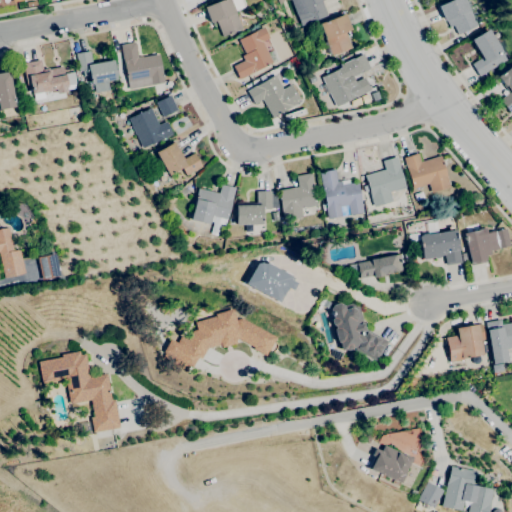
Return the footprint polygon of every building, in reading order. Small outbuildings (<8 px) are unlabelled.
[(222,37),(215,20),(209,23),(203,7),(220,0),(240,0),(244,7),(234,11),(241,29),(222,37)] [(301,26),(290,0),(321,0),(327,16),(301,26)] [(457,35),(452,25),(449,27),(446,21),(445,21),(437,6),(449,0),(464,0),(468,8),(476,26),(457,35)] [(330,56),(324,39),(318,23),(344,13),(350,29),(345,31),(351,48),(330,56)] [(289,32),(286,24),(292,22),(294,30),(289,32)] [(239,79),(232,66),(243,60),(241,56),(244,54),(237,40),(262,27),(268,38),(261,41),(272,62),(239,79)] [(479,76),(471,63),(480,57),(470,40),(487,29),(492,37),(493,37),(500,48),(498,49),(505,60),(479,76)] [(128,89),(119,44),(134,42),(137,57),(141,56),(142,57),(158,54),(163,82),(128,89)] [(90,84),(88,75),(83,76),(82,70),(78,71),(74,54),(89,51),(92,64),(112,60),(116,79),(90,84)] [(335,107),(328,93),(326,94),(321,85),(324,84),(320,77),(340,67),(339,65),(360,53),(367,67),(349,76),(352,82),(361,78),(368,90),(335,107)] [(34,101),(33,94),(32,94),(31,92),(27,93),(25,84),(26,84),(22,64),(40,60),(42,70),(62,66),(63,73),(73,71),(75,83),(66,85),(67,87),(65,87),(66,92),(56,94),(56,91),(51,92),(51,90),(42,92),(44,99),(34,101)] [(511,110),(509,113),(499,100),(510,91),(505,85),(503,86),(496,77),(511,63),(511,110)] [(0,73),(8,72),(15,106),(0,109),(0,73)] [(272,117),(261,99),(253,104),(246,91),(255,85),(256,85),(273,74),(280,86),(282,89),(290,84),(300,101),(290,107),(289,107),(272,117)] [(308,83),(306,78),(312,75),(314,80),(308,83)] [(162,117),(154,102),(169,95),(176,110),(162,117)] [(142,148),(127,118),(149,107),(157,124),(165,121),(171,134),(142,148)] [(185,175),(180,168),(168,175),(155,152),(173,141),(183,158),(193,152),(201,166),(185,175)] [(430,193),(428,184),(412,189),(402,158),(417,153),(419,162),(440,156),(446,176),(449,187),(430,193)] [(373,206),(364,175),(384,170),(381,160),(396,156),(405,188),(389,192),(392,201),(373,206)] [(327,219),(318,172),(334,169),(336,181),(340,181),(341,185),(357,182),(358,190),(361,189),(363,200),(360,200),(363,212),(349,215),(347,205),(339,207),(341,216),(327,219)] [(282,220),(277,190),(297,187),(295,175),(310,173),(316,205),(305,207),(304,207),(300,207),(302,217),(282,220)] [(217,236),(210,234),(213,223),(211,222),(211,223),(210,222),(209,222),(208,224),(190,220),(195,199),(197,188),(218,193),(220,184),(234,187),(226,219),(225,225),(220,224),(217,236)] [(234,225),(234,205),(256,204),(255,191),(270,191),(270,192),(275,192),(277,208),(270,208),(270,209),(261,209),(261,224),(234,225)] [(386,213),(385,206),(391,205),(393,211),(386,213)] [(445,265),(443,255),(437,256),(437,258),(434,259),(432,257),(421,259),(417,236),(420,236),(420,234),(426,233),(426,234),(447,231),(447,226),(452,225),(452,230),(454,230),(457,250),(458,250),(460,263),(445,265)] [(0,229),(7,228),(13,252),(18,250),(24,272),(4,278),(0,260),(0,229)] [(470,265),(470,262),(469,262),(469,260),(462,261),(460,254),(467,252),(462,233),(483,228),(483,229),(485,228),(486,233),(495,230),(499,248),(488,251),(489,254),(484,256),(486,262),(470,265)] [(41,280),(36,257),(54,253),(59,276),(41,280)] [(358,278),(355,263),(398,253),(402,269),(382,274),(382,275),(372,278),(372,275),(358,278)] [(243,285),(279,302),(286,288),(291,290),(296,279),(255,259),(243,285)] [(326,308),(318,303),(321,298),(329,303),(326,308)] [(376,361),(352,347),(351,349),(347,350),(346,349),(341,350),(339,342),(337,342),(333,330),(335,328),(334,326),(332,325),(330,321),(332,318),(329,309),(332,305),(338,303),(343,305),(351,303),(358,307),(365,328),(387,341),(376,361)] [(191,367),(163,352),(170,339),(176,343),(180,336),(187,340),(192,331),(195,330),(193,322),(213,316),(212,315),(230,309),(234,320),(239,318),(274,337),(264,356),(251,349),(252,347),(237,339),(234,340),(235,343),(220,347),(219,344),(206,348),(201,358),(197,357),(191,367)] [(492,364),(486,329),(485,330),(484,322),(499,319),(500,324),(511,321),(511,347),(505,349),(507,361),(492,364)] [(449,362),(444,337),(456,335),(454,328),(476,324),(476,325),(480,324),(483,339),(479,340),(482,354),(466,357),(467,359),(449,362)] [(92,432),(89,417),(93,417),(90,400),(68,404),(64,379),(41,383),(37,361),(60,357),(59,354),(78,351),(79,354),(84,353),(88,377),(105,374),(110,400),(114,400),(119,428),(92,432)] [(493,376),(491,366),(500,364),(502,370),(497,371),(498,375),(493,376)] [(397,486),(392,484),(394,481),(369,469),(370,467),(368,467),(370,463),(373,456),(371,455),(374,448),(380,451),(382,445),(410,458),(403,474),(404,474),(403,477),(400,484),(399,483),(397,486)] [(486,511),(467,511),(469,502),(463,501),(461,511),(451,509),(451,511),(445,510),(446,508),(441,507),(449,465),(473,470),(470,485),(491,489),(486,511)] [(432,508),(417,499),(426,482),(442,490),(432,508)]
